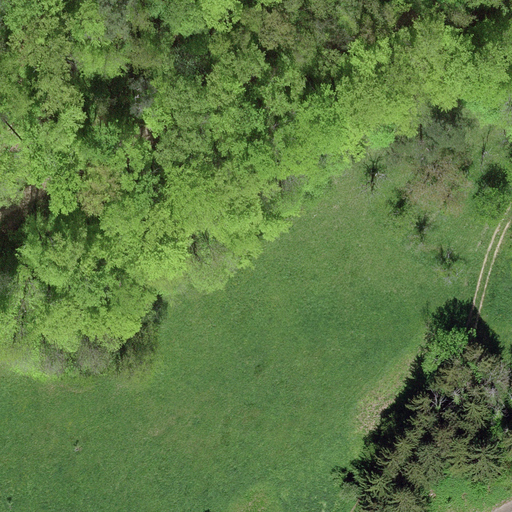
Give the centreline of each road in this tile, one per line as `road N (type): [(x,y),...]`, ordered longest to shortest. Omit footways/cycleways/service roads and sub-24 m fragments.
road 1 (track): [(446,0),(0,220)]
road 2 (track): [(511,209),(461,358),(363,511)]
